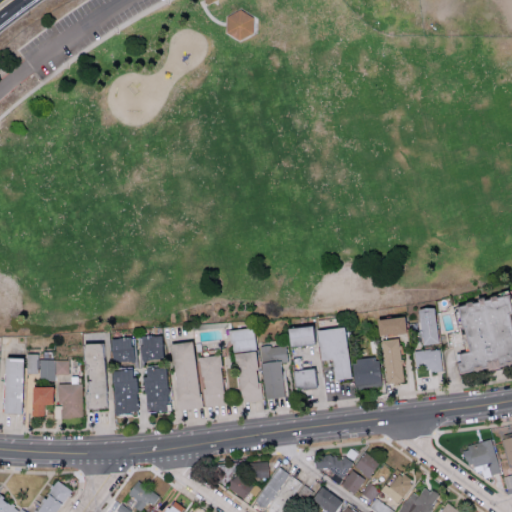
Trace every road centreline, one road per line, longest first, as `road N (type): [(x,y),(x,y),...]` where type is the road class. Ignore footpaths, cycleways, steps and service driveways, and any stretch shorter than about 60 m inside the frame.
road 1 (secondary): [(511,397),(182,443)]
road 2 (residential): [(508,511),(413,439),(398,415)]
